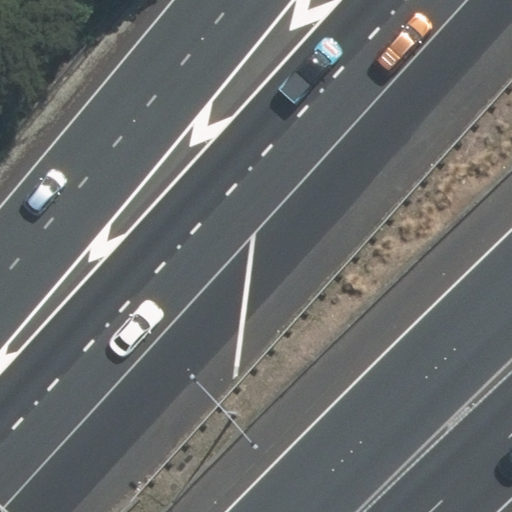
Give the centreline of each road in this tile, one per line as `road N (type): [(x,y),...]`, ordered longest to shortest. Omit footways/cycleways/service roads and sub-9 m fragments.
road 1 (motorway): [(0,440),(400,0)]
road 2 (motorway): [(0,272),(224,0)]
road 3 (motorway): [(511,298),(293,511)]
